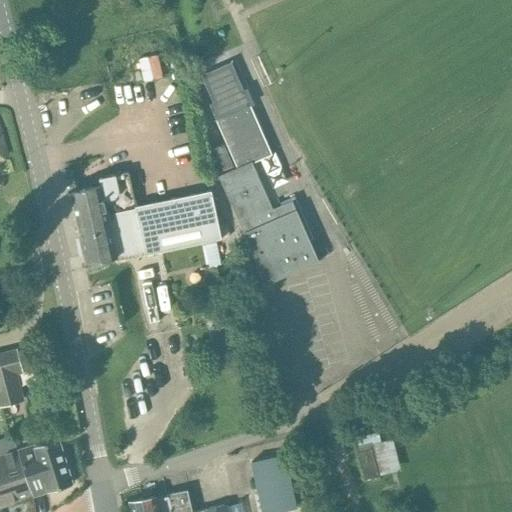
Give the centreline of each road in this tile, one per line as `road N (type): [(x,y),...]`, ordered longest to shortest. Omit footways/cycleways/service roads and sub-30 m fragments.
road 1 (unclassified): [(104,493),(0,15)]
road 2 (unclassified): [(104,493),(297,416),(511,280)]
